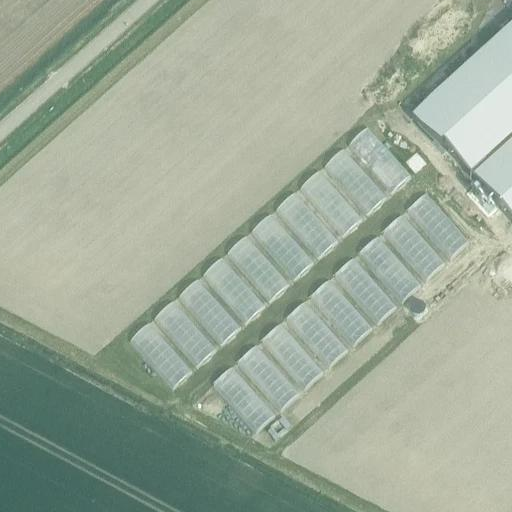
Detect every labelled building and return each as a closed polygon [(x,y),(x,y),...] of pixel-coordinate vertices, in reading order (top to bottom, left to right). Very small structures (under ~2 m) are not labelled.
[(511,34),(416,121),(511,226),(511,34)] [(351,136),(396,187),(416,170),(371,118),(351,136)] [(326,158),(372,209),(393,190),(346,139),(326,158)] [(345,227),(365,209),(323,162),(303,180),(345,227)] [(323,252),(344,234),(299,183),(278,201),(323,252)] [(273,205),(253,222),(298,272),(317,254),(273,205)] [(271,292),(291,274),(248,227),(229,244),(271,292)] [(247,313),(267,296),(225,248),(205,266),(247,313)] [(200,270),(180,289),(224,337),(244,318),(200,270)] [(197,355),(218,337),(176,291),(156,310),(197,355)] [(85,309),(99,326),(117,310),(102,293),(85,309)] [(132,330),(175,378),(194,360),(152,313),(132,330)]
